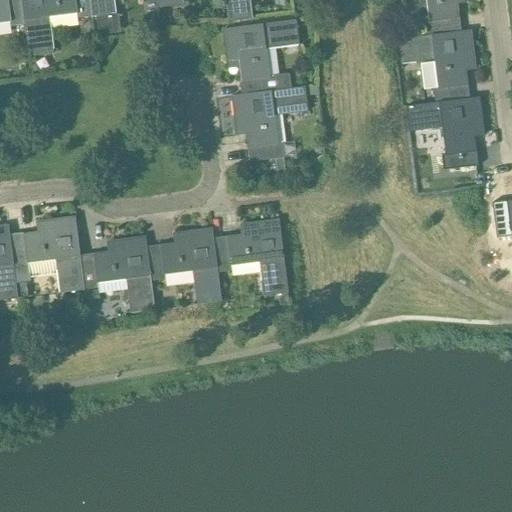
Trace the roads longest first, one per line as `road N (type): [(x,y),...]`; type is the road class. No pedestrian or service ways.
road 1 (residential): [(200,76),(212,166),(193,201),(109,212),(66,186),(0,196)]
road 2 (residential): [(511,152),(494,0)]
